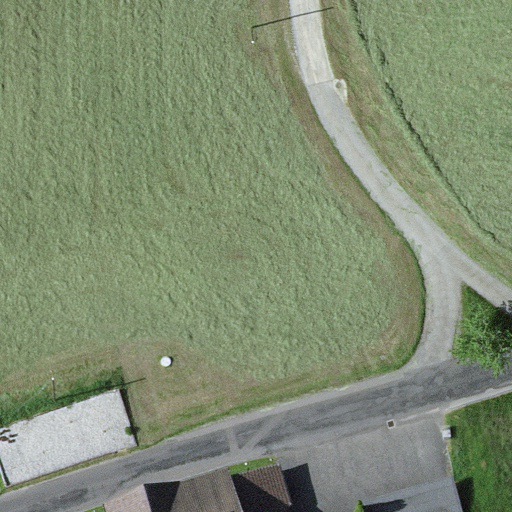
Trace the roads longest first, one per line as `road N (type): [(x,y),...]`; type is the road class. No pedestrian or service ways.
road 1 (tertiary): [(511,360),(60,511)]
road 2 (track): [(511,358),(344,112),(341,0)]
